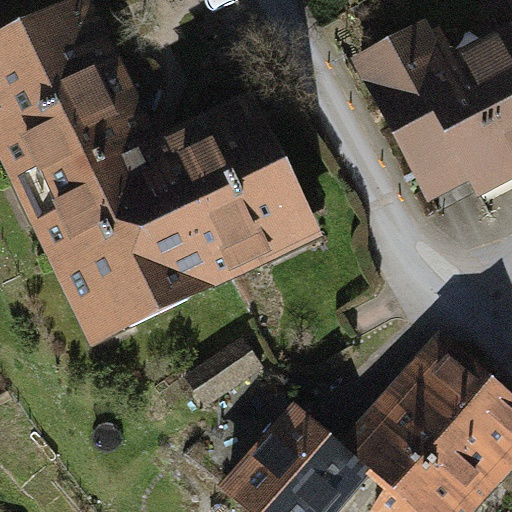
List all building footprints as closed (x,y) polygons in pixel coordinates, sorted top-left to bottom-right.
[(83,9),(0,49),(0,135),(23,184),(32,181),(49,212),(39,216),(90,321),(122,307),(127,319),(267,253),(262,239),(302,220),(252,116),(211,136),(207,127),(177,142),(170,129),(154,124),(141,129),(83,9)] [(356,62),(399,143),(511,83),(511,35),(505,39),(496,21),(436,53),(422,27),(356,62)] [(511,83),(399,143),(427,195),(468,173),(477,191),(511,172),(511,83)] [(244,343),(190,379),(206,403),(260,367),(244,343)] [(407,400),(445,438),(493,384),(453,350),(432,372),(423,365),(410,379),(419,386),(407,400)] [(407,400),(383,426),(466,501),(489,475),(494,479),(511,459),(511,401),(493,384),(445,438),(407,400)] [(367,476),(296,414),(228,491),(250,511),(321,511),(351,478),(359,485),(367,476)] [(456,511),(466,501),(383,426),(358,455),(390,488),(376,511),(377,511),(456,511)]
